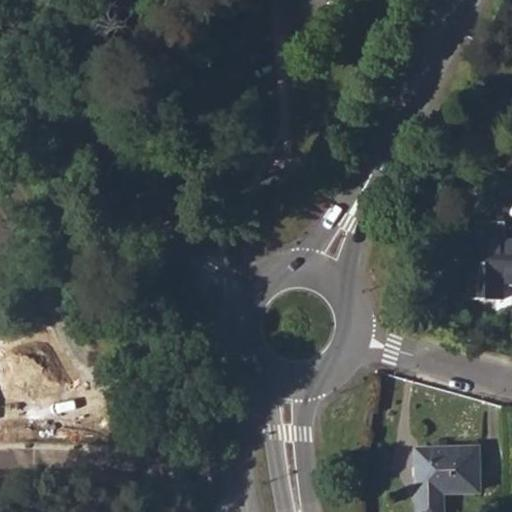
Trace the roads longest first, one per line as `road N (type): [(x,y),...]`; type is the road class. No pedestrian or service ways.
road 1 (residential): [(202,274),(127,184),(74,136),(0,90)]
road 2 (secondary): [(462,0),(347,224)]
road 3 (track): [(286,432),(239,432),(230,446),(237,511)]
road 4 (residential): [(393,356),(511,386)]
